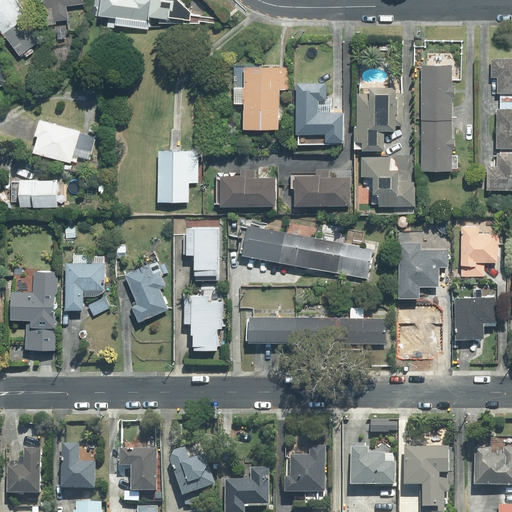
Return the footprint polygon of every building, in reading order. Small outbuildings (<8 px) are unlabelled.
[(7,0),(0,0),(0,31),(18,56),(38,41),(7,0)] [(84,0),(39,0),(41,10),(49,9),(51,23),(66,20),(64,7),(85,3),(84,0)] [(100,28),(116,30),(117,17),(148,20),(148,18),(189,22),(190,13),(176,0),(98,0),(97,15),(102,16),(100,28)] [(511,58),(494,57),(490,57),(489,77),(495,77),(495,85),(492,85),(492,94),(511,94),(511,58)] [(242,68),(242,88),(231,88),(231,103),(241,103),(240,129),(278,131),(279,90),(289,91),(290,70),(280,70),(242,68)] [(451,70),(420,70),(419,170),(448,171),(449,150),(454,150),(454,138),(449,138),(451,70)] [(342,144),(342,135),(342,113),(330,112),(330,99),(325,99),(325,83),(294,82),(292,142),(322,143),(342,144)] [(383,130),(393,130),(395,87),(356,85),(354,149),(382,150),(383,130)] [(511,109),(497,109),(495,147),(511,147),(511,109)] [(71,162),(72,156),(89,161),(95,139),(79,134),(80,131),(40,119),(30,150),(71,162)] [(413,208),(414,182),(416,144),(402,143),(401,163),(396,162),(396,159),(389,158),(377,158),(361,157),(360,177),(370,177),(369,195),(372,195),(372,206),(375,206),(413,208)] [(188,203),(189,184),(198,185),(199,152),(190,152),(157,151),(155,202),(188,203)] [(487,189),(491,189),(511,190),(511,152),(494,151),(493,167),(488,166),(487,189)] [(350,180),(328,179),(328,170),(313,169),(313,176),(293,175),(293,177),(291,205),(349,208),(350,180)] [(275,179),(255,178),(255,171),(238,170),(238,178),(218,177),(216,207),(273,209),(275,179)] [(15,208),(57,209),(57,199),(58,181),(42,181),(15,180),(15,183),(10,182),(9,204),(15,204),(15,208)] [(372,249),(361,247),(364,232),(296,218),(293,234),(245,224),(239,253),(366,279),(372,249)] [(483,275),(483,263),(497,263),(497,234),(479,234),(479,226),(460,226),(460,275),(483,275)] [(182,228),(182,254),(191,255),(191,275),(216,275),(217,229),(182,228)] [(418,298),(419,287),(440,289),(441,268),(447,269),(448,250),(421,248),(421,244),(400,242),(396,297),(418,298)] [(82,290),(104,291),(105,262),(64,261),(62,310),(81,310),(82,290)] [(167,310),(159,291),(165,288),(158,271),(154,272),(150,263),(147,264),(124,274),(143,320),(167,310)] [(55,271),(33,270),(33,292),(9,291),(8,318),(53,320),(55,271)] [(482,298),(482,290),(473,290),(472,298),(454,297),(452,339),(483,340),(483,325),(494,326),(495,299),(482,298)] [(107,296),(87,305),(92,317),(112,307),(107,296)] [(221,329),(221,325),(222,302),(207,302),(207,297),(185,296),(183,324),(189,324),(189,341),(191,341),(191,349),(215,350),(216,329),(221,329)] [(386,344),(385,317),(248,312),(247,343),(386,344)] [(155,495),(157,437),(137,436),(136,450),(119,449),(118,470),(129,471),(128,494),(155,495)] [(76,462),(77,444),(61,443),(59,489),(93,491),(94,462),(76,462)] [(289,480),(282,480),(281,493),(323,494),(324,448),(290,447),(289,480)] [(511,487),(511,448),(503,448),(502,454),(490,454),(490,448),(473,447),(472,487),(511,487)] [(393,463),(385,463),(385,455),(366,455),(366,448),(350,448),(350,463),(348,463),(347,486),(393,487),(393,463)] [(436,474),(450,474),(450,448),(402,448),(402,488),(418,488),(418,511),(436,511),(436,474)] [(215,485),(205,457),(189,463),(184,449),(165,456),(180,498),(215,485)] [(42,451),(23,450),(22,468),(6,467),(5,495),(39,497),(42,451)] [(267,508),(268,482),(269,459),(224,457),(223,480),(221,511),(242,511),(242,507),(267,508)] [(511,511),(511,490),(496,491),(496,511),(511,511)] [(76,502),(76,511),(70,511),(69,511),(102,511),(102,503),(76,502)]
